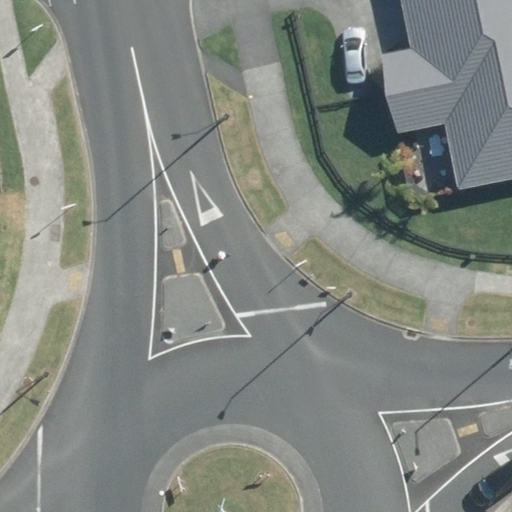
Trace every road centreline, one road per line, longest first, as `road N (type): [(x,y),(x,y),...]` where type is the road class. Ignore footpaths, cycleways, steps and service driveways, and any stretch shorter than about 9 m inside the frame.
road 1 (tertiary): [(161,159),(313,406)]
road 2 (tertiary): [(134,422),(161,159)]
road 3 (tertiary): [(134,422),(196,382),(249,379),(313,406)]
road 4 (tertiary): [(337,431),(511,403)]
road 5 (tertiary): [(122,0),(161,159)]
road 6 (tertiary): [(511,453),(395,511)]
